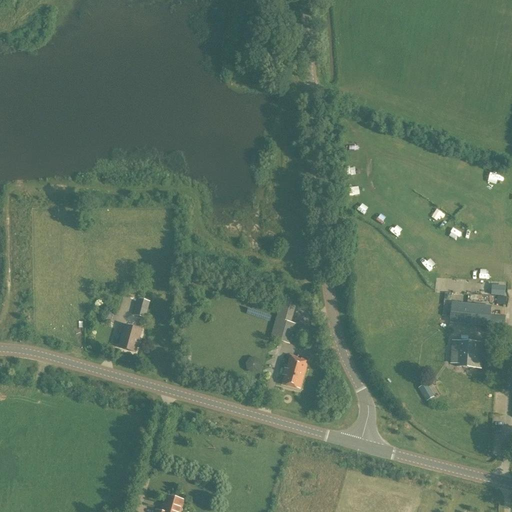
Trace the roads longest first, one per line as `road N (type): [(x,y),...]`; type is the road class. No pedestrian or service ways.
road 1 (tertiary): [(361,444),(367,402),(340,347),(323,244),(307,0)]
road 2 (secondary): [(0,348),(361,444)]
road 3 (secondary): [(361,444),(511,483)]
